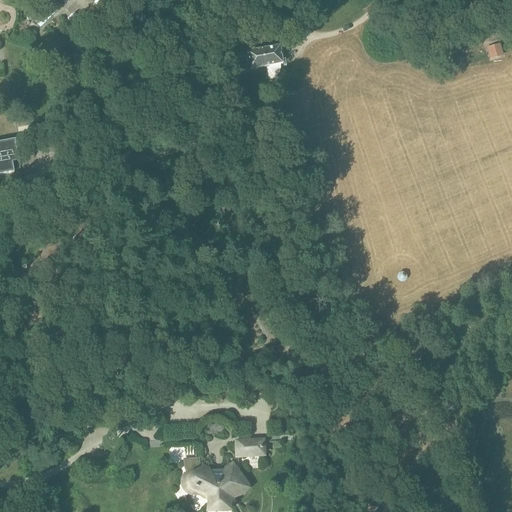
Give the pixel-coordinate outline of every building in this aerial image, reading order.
[(40,28),(62,7),(55,0),(54,0),(49,5),(46,2),(30,18),(40,28)] [(490,60),(503,56),(500,44),(486,48),(490,60)] [(282,64),(279,47),(235,54),(236,62),(247,60),(249,70),(266,67),(268,81),(271,81),(274,80),(275,78),(277,76),(278,75),(279,73),(280,71),(280,69),(281,68),(280,66),(280,65),(282,64)] [(0,175),(14,172),(12,159),(18,158),(15,140),(0,142),(0,175)] [(398,273),(397,276),(398,280),(401,283),(405,282),(407,278),(406,274),(403,272),(398,273)] [(235,459),(266,458),(265,439),(234,441),(235,459)] [(224,470),(211,471),(210,469),(203,465),(201,467),(200,465),(200,462),(200,459),(183,460),(183,461),(183,463),(183,465),(184,467),(184,469),(185,472),(186,473),(184,473),(183,475),(182,477),(181,478),(181,479),(180,481),(180,483),(180,485),(181,487),(182,489),(183,491),(184,493),(186,494),(187,495),(189,496),(191,496),(192,497),(194,497),(195,497),(197,497),(199,497),(200,498),(202,499),(204,500),(205,500),(207,501),(205,511),(231,511),(232,511),(232,510),(232,509),(232,504),(232,503),(233,502),(234,501),(236,500),(240,498),(242,497),(244,495),(247,493),(250,491),(251,490),(251,489),(250,487),(249,484),(233,462),(224,468),(224,470)]
